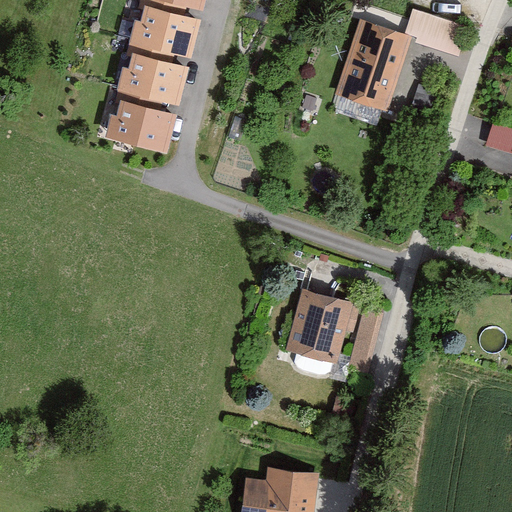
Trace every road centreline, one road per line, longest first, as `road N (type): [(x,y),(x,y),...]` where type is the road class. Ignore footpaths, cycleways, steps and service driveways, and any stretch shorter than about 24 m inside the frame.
road 1 (residential): [(414,270),(192,187),(183,156),(224,0)]
road 2 (residential): [(414,270),(499,0)]
road 3 (residential): [(354,511),(368,428),(414,270)]
